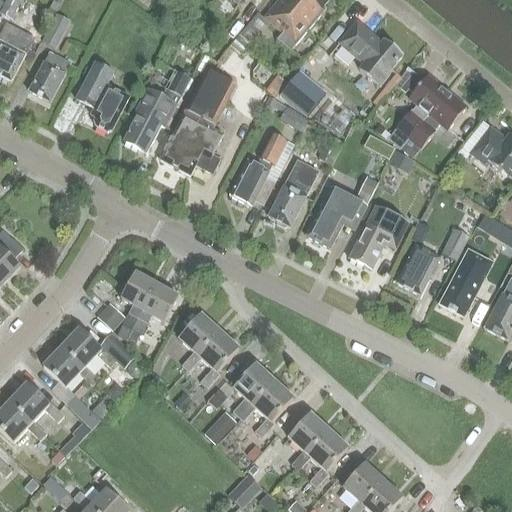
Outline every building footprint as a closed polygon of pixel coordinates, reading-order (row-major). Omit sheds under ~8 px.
[(7,0),(5,5),(0,13),(0,14),(11,20),(15,11),(21,0),(7,0)] [(330,0),(329,0),(280,0),(264,20),(283,36),(277,42),(291,54),(326,11),(323,9),(330,0)] [(56,17),(45,38),(41,44),(56,52),(70,24),(56,17)] [(388,76),(402,58),(384,42),(381,45),(357,25),(339,46),(363,67),(359,72),(379,89),(389,77),(388,76)] [(258,41),(252,36),(249,40),(240,33),(233,41),(248,53),(258,41)] [(0,79),(11,85),(25,58),(31,46),(15,38),(9,50),(0,45),(0,79)] [(28,94),(50,105),(65,76),(65,75),(70,66),(49,55),(44,65),(44,64),(28,94)] [(111,134),(129,100),(106,88),(113,75),(95,65),(76,102),(94,112),(91,118),(96,121),(94,124),(111,134)] [(224,137),(213,132),(235,88),(206,72),(160,163),(190,178),(196,168),(213,177),(221,162),(213,158),(224,137)] [(300,73),(281,96),(307,118),(326,94),(300,73)] [(182,100),(181,100),(191,82),(176,74),(162,100),(148,92),(136,115),(138,116),(124,144),(146,156),(161,129),(165,131),(182,100)] [(401,152),(402,151),(447,94),(427,79),(424,83),(413,75),(399,91),(405,96),(408,92),(413,96),(409,101),(417,108),(412,114),(411,113),(396,132),(395,132),(387,142),(401,152)] [(449,133),(467,110),(447,94),(402,151),(411,159),(419,149),(422,151),(437,133),(436,132),(440,126),(449,133)] [(510,181),(511,179),(511,141),(509,139),(507,142),(490,130),(470,157),(487,170),(490,166),(510,181)] [(229,199),(250,210),(254,204),(263,209),(274,187),(265,182),(272,168),(274,169),(286,144),(271,136),(258,161),(260,162),(256,168),(247,164),(229,199)] [(340,146),(326,139),(315,161),(329,168),(340,146)] [(393,151),(379,143),(373,156),(387,163),(393,151)] [(390,168),(408,177),(413,167),(395,158),(390,168)] [(268,220),(290,231),(306,200),(305,200),(318,175),(297,164),(284,189),(268,220)] [(353,234),(378,186),(366,180),(355,202),(331,190),(306,239),(330,252),(342,228),(353,234)] [(391,193),(378,186),(368,207),(375,210),(380,213),(381,212),(391,193)] [(511,197),(496,216),(511,228),(511,197)] [(409,226),(381,212),(380,213),(375,210),(348,261),(371,273),(384,247),(395,253),(409,226)] [(411,215),(406,224),(414,228),(419,219),(411,215)] [(478,229),(478,230),(496,241),(505,227),(504,227),(486,216),(478,229)] [(467,239),(451,231),(438,256),(454,264),(467,239)] [(13,263),(23,253),(3,233),(0,235),(0,289),(1,290),(20,270),(13,263)] [(395,286),(420,298),(439,261),(415,248),(395,286)] [(439,308),(463,321),(482,286),(475,282),(481,270),(464,261),(439,308)] [(138,321),(142,314),(156,288),(135,276),(121,302),(132,308),(116,339),(126,344),(138,321)] [(483,331),(508,344),(511,335),(511,282),(510,281),(502,296),(483,331)] [(163,326),(178,300),(156,288),(142,314),(163,326)] [(96,320),(112,334),(125,320),(109,306),(96,320)] [(197,359),(219,335),(200,318),(178,342),(193,355),(181,368),(188,374),(199,361),(197,359)] [(109,337),(97,350),(79,332),(61,351),(83,372),(86,370),(97,358),(110,371),(114,366),(122,373),(134,360),(109,337)] [(217,375),(238,352),(219,335),(197,359),(199,361),(211,372),(199,385),(206,391),(219,377),(217,375)] [(99,382),(86,370),(83,372),(61,351),(43,370),(65,391),(79,376),(93,389),(99,382)] [(233,391),(244,401),(232,414),(236,417),(242,424),(254,411),(252,409),(274,385),(255,368),(233,391)] [(148,385),(160,396),(167,388),(155,377),(148,385)] [(271,425),(293,402),(274,385),(252,409),(254,411),(265,422),(254,434),(260,441),(273,427),(271,425)] [(31,427),(34,425),(45,413),(58,425),(64,419),(50,406),(48,408),(26,387),(9,406),(31,427)] [(190,403),(181,396),(172,407),(180,414),(190,403)] [(74,398),(65,408),(91,433),(100,424),(117,407),(107,397),(91,414),(74,398)] [(47,437),(34,425),(31,427),(9,406),(0,414),(0,433),(13,446),(27,431),(40,444),(47,437)] [(306,458),(329,434),(310,417),(288,441),(302,454),(290,467),(297,473),(309,461),(306,458)] [(83,425),(73,436),(74,438),(80,443),(90,433),(83,425)] [(225,437),(214,426),(204,437),(215,448),(225,437)] [(326,474),(347,451),(329,434),(306,458),(309,461),(320,471),(308,484),(315,490),(328,476),(326,474)] [(259,455),(251,448),(243,457),(251,464),(259,455)] [(55,468),(63,460),(58,454),(49,463),(55,468)] [(0,475),(5,480),(12,474),(0,462),(0,475)] [(361,508),(383,484),(364,467),(343,491),(357,504),(350,511),(362,511),(364,511),(361,508)] [(240,511),(259,491),(245,478),(226,499),(239,511),(240,511)] [(43,488),(50,495),(58,487),(50,480),(43,488)] [(39,488),(32,481),(23,490),(30,496),(39,488)] [(365,511),(391,511),(402,500),(383,484),(361,508),(364,511),(365,511)] [(89,511),(126,511),(106,492),(92,507),(79,495),(73,501),(84,511),(87,511),(88,511),(89,511)] [(258,506),(265,511),(274,511),(278,508),(267,497),(258,506)] [(305,511),(295,503),(287,511),(305,511)]
